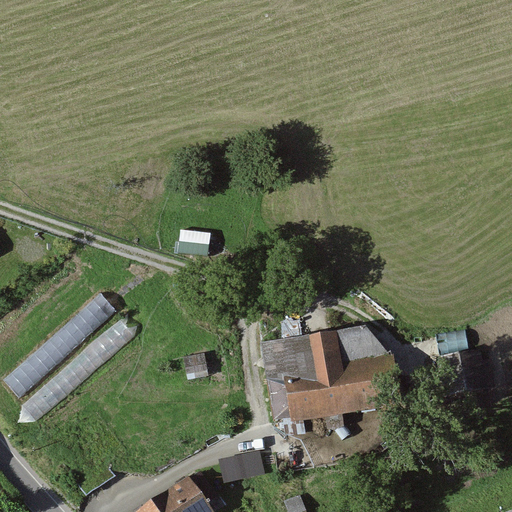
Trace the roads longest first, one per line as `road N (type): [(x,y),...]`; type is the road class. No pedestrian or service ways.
road 1 (residential): [(115,511),(170,475),(259,438),(251,291)]
road 2 (track): [(251,291),(0,208)]
